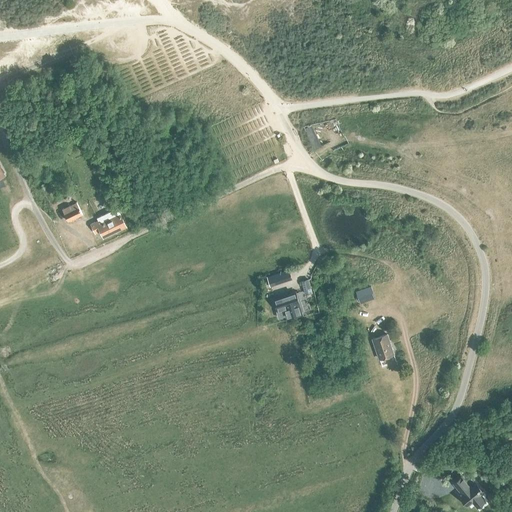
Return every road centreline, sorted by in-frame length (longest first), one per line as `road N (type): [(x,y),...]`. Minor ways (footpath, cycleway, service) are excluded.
road 1 (unclassified): [(388,511),(401,477),(455,408),(483,310),(482,260),(464,225),(440,205),(383,185),(341,181),(302,153)]
road 2 (unclassified): [(302,153),(70,266),(60,253)]
